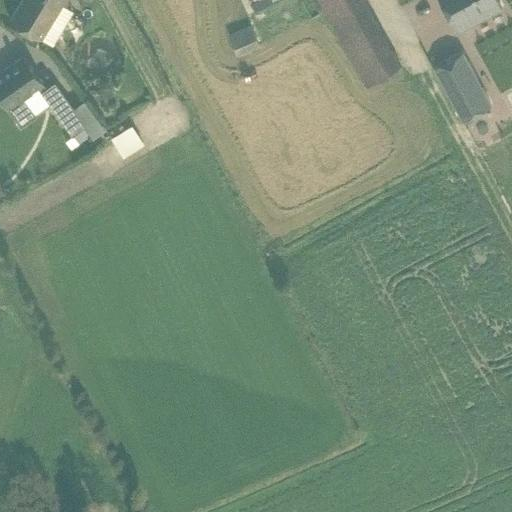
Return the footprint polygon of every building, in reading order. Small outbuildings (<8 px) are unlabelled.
[(64,4),(66,0),(20,0),(9,19),(27,29),(51,45),(73,9),(64,4)] [(318,0),(359,77),(364,87),(400,68),(363,0),(318,0)] [(439,0),(452,23),(453,22),(458,31),(501,7),(496,0),(439,0)] [(230,32),(238,52),(261,44),(253,23),(230,32)] [(462,51),(433,66),(462,119),(491,103),(462,51)] [(23,97),(43,83),(23,55),(0,71),(0,97),(8,108),(21,126),(36,115),(23,97)] [(40,92),(72,135),(85,126),(54,82),(40,92)] [(135,122),(113,135),(126,156),(148,143),(135,122)] [(485,135),(475,141),(485,159),(495,154),(485,135)]
